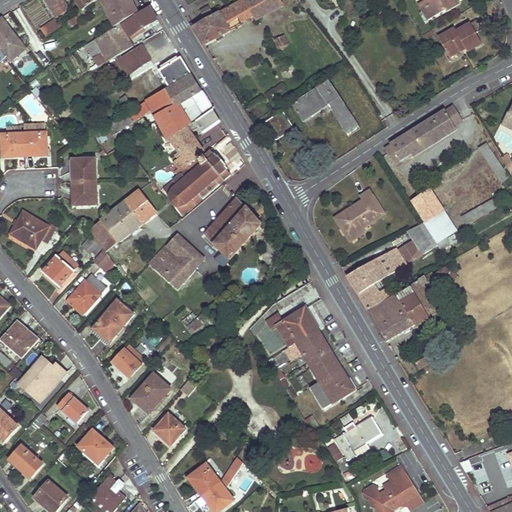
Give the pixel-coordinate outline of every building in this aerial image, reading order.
[(45,0),(56,18),(67,12),(68,4),(64,0),(45,0)] [(77,0),(83,11),(97,0),(77,0)] [(101,0),(114,27),(138,13),(131,0),(101,0)] [(264,0),(245,0),(221,14),(220,13),(195,27),(205,45),(216,39),(222,35),(231,31),(228,24),(239,17),(242,23),(253,17),(255,20),(270,12),(264,0)] [(277,0),(264,0),(270,12),(281,6),(277,0)] [(418,0),(424,10),(431,7),(427,0),(418,0)] [(427,0),(431,7),(424,10),(430,21),(447,11),(444,6),(455,0),(427,0)] [(458,0),(455,0),(444,6),(447,11),(460,4),(458,0)] [(115,29),(96,41),(104,54),(108,62),(135,47),(132,42),(130,39),(144,30),(158,20),(150,8),(115,29)] [(209,8),(202,12),(204,16),(211,13),(209,8)] [(79,14),(67,23),(70,28),(82,19),(79,14)] [(10,61),(26,49),(2,18),(0,18),(0,48),(8,59),(9,59),(10,61)] [(58,20),(52,23),(55,30),(62,27),(58,20)] [(455,29),(439,38),(448,55),(464,46),(468,52),(482,44),(476,34),(483,30),(478,20),(456,32),(455,29)] [(52,23),(41,30),(45,37),(55,30),(52,23)] [(144,30),(130,39),(132,42),(147,33),(144,30)] [(165,32),(156,37),(161,45),(170,39),(165,32)] [(284,36),(274,42),(278,50),(289,44),(284,36)] [(96,41),(87,47),(94,58),(104,54),(96,41)] [(142,46),(118,62),(127,76),(152,60),(142,46)] [(104,54),(94,58),(99,67),(108,62),(104,54)] [(181,58),(160,71),(169,87),(191,74),(181,58)] [(27,75),(38,69),(35,63),(23,69),(27,75)] [(213,111),(191,74),(169,87),(146,102),(146,104),(109,127),(114,135),(152,110),(159,122),(169,140),(170,139),(188,128),(197,122),(213,111)] [(329,82),(293,105),(304,122),(329,106),(349,136),(361,129),(329,82)] [(37,121),(48,113),(33,92),(22,100),(37,121)] [(127,98),(121,102),(127,112),(134,108),(127,98)] [(454,106),(385,149),(395,165),(412,154),(413,157),(457,129),(455,126),(463,121),(454,106)] [(511,106),(509,111),(508,111),(501,124),(511,129),(511,106)] [(213,111),(197,122),(199,127),(204,134),(221,123),(213,111)] [(283,112),(266,124),(277,141),(295,129),(283,112)] [(197,122),(188,128),(191,132),(199,127),(197,122)] [(45,125),(24,126),(24,134),(45,134),(45,125)] [(107,125),(93,135),(100,145),(114,135),(109,127),(107,125)] [(188,128),(170,139),(182,156),(174,162),(182,172),(205,153),(191,132),(188,128)] [(24,134),(2,135),(3,157),(26,157),(24,134)] [(45,134),(24,134),(26,157),(47,155),(46,134),(45,134)] [(487,144),(478,150),(499,179),(507,173),(487,144)] [(197,205),(232,176),(227,170),(229,169),(226,166),(227,165),(219,157),(218,158),(215,154),(214,155),(210,151),(174,182),(177,185),(172,188),(168,197),(171,205),(179,209),(187,207),(192,202),(195,205),(197,205)] [(511,162),(506,153),(500,157),(506,167),(511,162)] [(97,160),(73,161),(74,183),(98,182),(97,160)] [(98,182),(74,183),(74,206),(98,205),(98,182)] [(430,190),(413,201),(427,222),(436,217),(444,211),(430,190)] [(140,192),(90,230),(94,236),(100,244),(105,250),(107,252),(157,213),(140,192)] [(370,192),(362,197),(364,201),(337,219),(351,241),(365,233),(363,229),(385,215),(370,192)] [(238,199),(206,235),(230,261),(262,226),(238,199)] [(469,223),(497,208),(493,201),(465,215),(469,223)] [(55,231),(25,213),(12,234),(36,249),(43,239),(48,243),(55,231)] [(427,222),(424,223),(437,244),(448,238),(449,237),(436,217),(427,222)] [(448,238),(437,244),(424,223),(408,232),(423,256),(438,246),(442,251),(451,244),(448,238)] [(100,244),(94,236),(84,247),(92,254),(100,244)] [(177,236),(151,266),(178,290),(205,260),(177,236)] [(397,249),(347,277),(358,295),(380,281),(398,270),(396,266),(405,261),(397,249)] [(64,251),(59,257),(75,272),(80,267),(64,251)] [(59,257),(44,273),(61,288),(75,272),(59,257)] [(405,261),(396,266),(398,270),(407,264),(405,261)] [(450,265),(435,275),(443,288),(458,278),(450,265)] [(430,274),(410,286),(411,288),(369,313),(388,343),(416,327),(410,317),(424,308),(427,313),(431,311),(425,300),(432,296),(425,285),(430,283),(431,285),(435,283),(430,274)] [(93,275),(70,300),(85,313),(108,288),(93,275)] [(380,281),(358,295),(363,303),(385,290),(380,281)] [(386,289),(385,290),(363,303),(368,311),(391,298),(386,289)] [(0,296),(0,302),(7,309),(10,306),(0,296)] [(441,312),(432,296),(425,300),(431,311),(427,313),(424,308),(410,317),(416,327),(441,312)] [(70,300),(68,302),(83,315),(85,313),(70,300)] [(100,323),(95,329),(103,337),(105,335),(112,342),(134,315),(118,302),(106,316),(100,323)] [(305,309),(283,322),(297,343),(319,330),(305,309)] [(103,314),(97,321),(100,323),(106,316),(103,314)] [(189,332),(204,328),(200,317),(186,320),(189,332)] [(283,322),(277,326),(290,347),(297,343),(283,322)] [(19,323),(3,341),(23,359),(38,342),(26,331),(27,330),(19,323)] [(290,347),(283,352),(289,363),(303,355),(308,363),(330,349),(319,330),(297,343),(290,347)] [(105,335),(103,337),(111,344),(112,342),(105,335)] [(160,343),(164,349),(174,342),(170,336),(160,343)] [(146,361),(130,346),(114,364),(130,378),(146,361)] [(330,349),(308,363),(320,382),(342,369),(330,349)] [(1,352),(0,353),(0,360),(7,367),(12,362),(1,352)] [(54,369),(43,359),(20,385),(32,395),(37,389),(46,398),(55,388),(67,374),(57,366),(54,369)] [(272,359),(269,361),(280,379),(284,377),(272,359)] [(426,359),(417,364),(421,371),(429,366),(426,359)] [(13,364),(7,369),(18,381),(24,375),(13,364)] [(320,382),(311,388),(324,410),(355,391),(342,369),(320,382)] [(156,375),(136,397),(142,402),(139,405),(150,414),(172,390),(156,375)] [(284,377),(280,379),(285,387),(288,385),(284,377)] [(60,393),(55,388),(46,398),(52,403),(60,393)] [(37,389),(32,395),(41,404),(46,398),(37,389)] [(71,395),(59,408),(78,425),(90,412),(71,395)] [(136,397),(133,399),(139,405),(142,402),(136,397)] [(1,410),(0,411),(0,438),(5,443),(19,427),(1,410)] [(187,430),(170,415),(157,431),(164,436),(163,438),(172,446),(187,430)] [(307,419),(309,429),(318,427),(315,417),(307,419)] [(370,450),(367,445),(384,434),(373,418),(357,427),(355,424),(346,429),(348,432),(344,435),(345,436),(337,441),(345,455),(349,462),(357,457),(358,457),(370,450)] [(94,431),(80,448),(100,466),(115,449),(109,444),(107,446),(99,438),(100,436),(94,431)] [(100,436),(99,438),(107,446),(109,444),(100,436)] [(23,447),(10,461),(29,477),(32,473),(35,475),(44,465),(23,447)] [(224,476),(232,482),(245,463),(237,458),(224,476)] [(208,465),(190,479),(204,497),(222,483),(208,465)] [(401,467),(389,475),(392,480),(405,473),(401,467)] [(424,503),(405,473),(392,480),(385,486),(388,491),(381,494),(378,490),(379,488),(373,486),(367,490),(364,499),(371,501),(373,508),(377,509),(377,511),(394,511),(395,511),(402,507),(410,508),(411,511),(424,503)] [(112,475),(90,501),(102,511),(115,511),(128,498),(120,491),(114,487),(117,484),(119,482),(114,478),(116,477),(112,475)] [(50,482),(36,499),(51,511),(57,511),(69,499),(50,482)] [(222,483),(204,497),(214,511),(220,511),(235,501),(222,483)] [(511,502),(511,499),(502,503),(505,509),(511,505),(511,502)] [(490,511),(496,511),(505,509),(502,503),(489,509),(490,511)]
